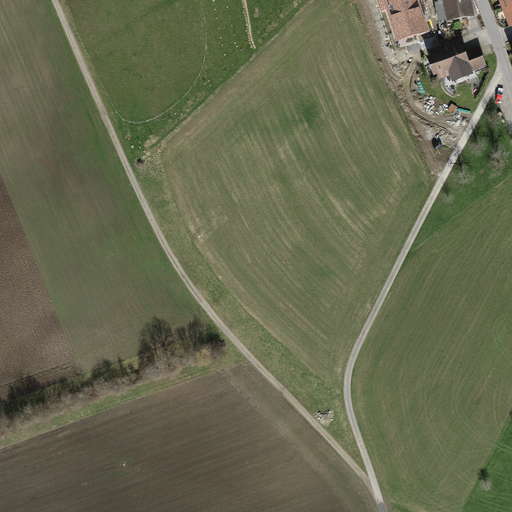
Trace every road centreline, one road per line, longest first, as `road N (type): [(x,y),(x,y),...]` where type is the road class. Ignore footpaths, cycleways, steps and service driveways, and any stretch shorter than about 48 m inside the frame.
road 1 (track): [(57,0),(172,262),(256,367),(375,483)]
road 2 (track): [(382,511),(346,391),(360,340),(505,67)]
